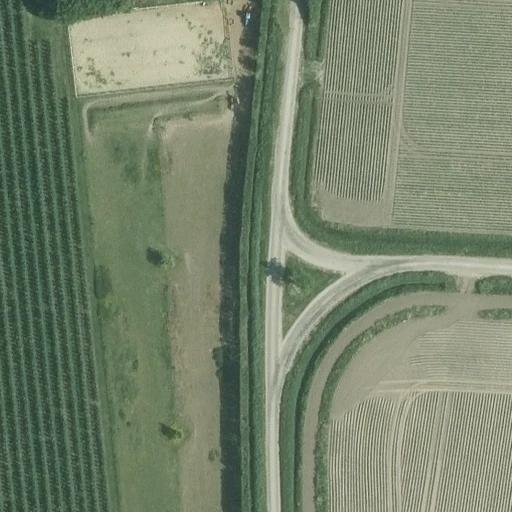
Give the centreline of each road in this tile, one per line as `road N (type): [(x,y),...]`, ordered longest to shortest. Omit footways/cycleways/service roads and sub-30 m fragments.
road 1 (unclassified): [(274,218),(295,0)]
road 2 (unclassified): [(270,382),(274,218)]
road 3 (unclassified): [(270,382),(295,338),(376,265)]
road 4 (unclassified): [(376,265),(511,270)]
road 5 (unclassified): [(273,511),(270,382)]
